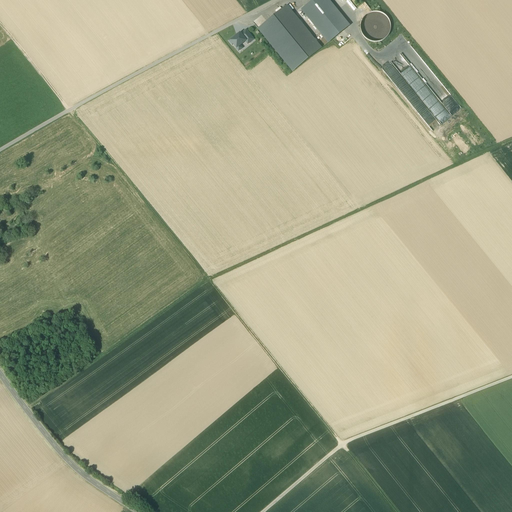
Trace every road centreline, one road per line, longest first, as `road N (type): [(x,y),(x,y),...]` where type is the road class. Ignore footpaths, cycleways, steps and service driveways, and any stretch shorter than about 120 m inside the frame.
road 1 (track): [(26,409),(208,279),(511,139)]
road 2 (track): [(71,109),(342,444)]
road 3 (track): [(283,0),(71,109)]
road 4 (residential): [(0,372),(64,457),(137,511)]
road 5 (track): [(511,376),(342,444)]
